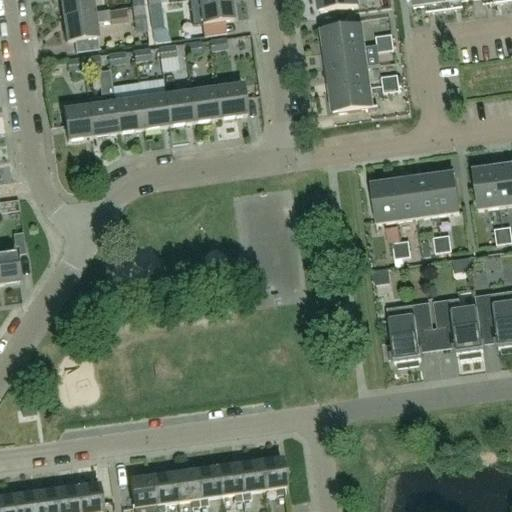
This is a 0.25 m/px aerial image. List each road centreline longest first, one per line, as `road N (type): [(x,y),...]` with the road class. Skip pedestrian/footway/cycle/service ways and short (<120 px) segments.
road 1 (residential): [(315,422),(0,462)]
road 2 (residential): [(86,238),(42,196),(11,0)]
road 3 (residential): [(86,238),(112,194),(278,162)]
road 4 (residential): [(511,392),(315,422)]
road 5 (residential): [(511,26),(453,34),(432,46),(425,65),(435,137)]
road 6 (residential): [(278,162),(263,0)]
road 7 (residential): [(0,376),(86,238)]
road 8 (residential): [(435,137),(278,162)]
